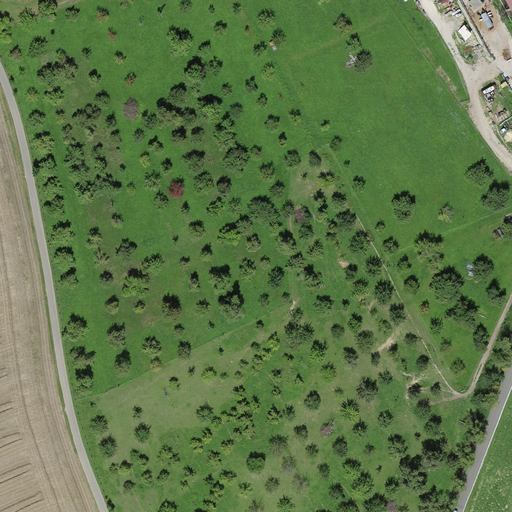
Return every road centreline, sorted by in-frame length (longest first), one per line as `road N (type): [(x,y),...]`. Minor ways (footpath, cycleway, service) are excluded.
road 1 (residential): [(0,62),(20,101),(67,399),(107,511)]
road 2 (unclassified): [(464,511),(511,389)]
